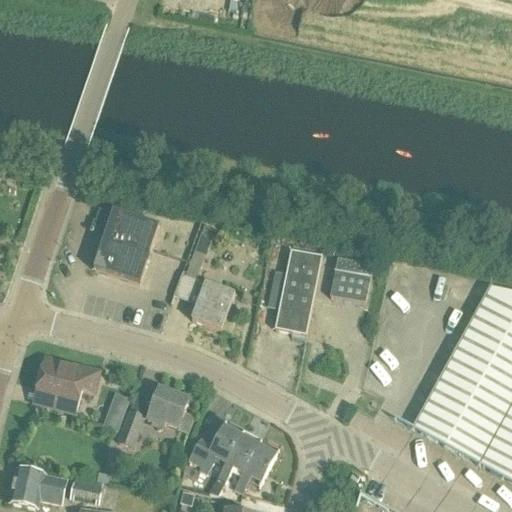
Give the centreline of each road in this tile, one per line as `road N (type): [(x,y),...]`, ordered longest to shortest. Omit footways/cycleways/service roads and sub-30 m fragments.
road 1 (track): [(0,172),(511,250)]
road 2 (tertiary): [(19,316),(129,0)]
road 3 (residential): [(320,434),(204,369),(19,316)]
road 4 (unclassified): [(467,511),(320,434)]
